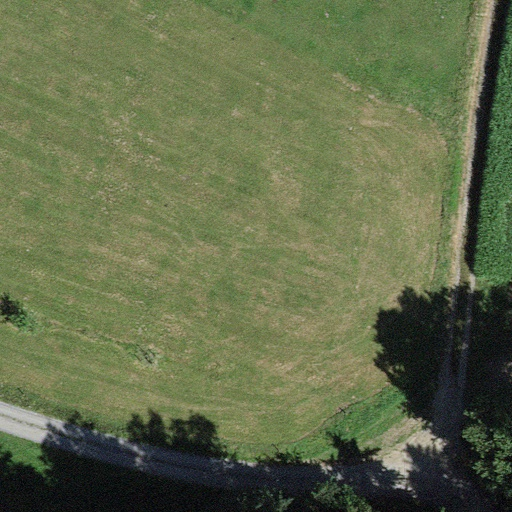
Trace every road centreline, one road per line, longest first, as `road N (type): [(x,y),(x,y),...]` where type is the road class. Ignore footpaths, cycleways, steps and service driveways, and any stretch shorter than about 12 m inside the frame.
road 1 (track): [(0,418),(73,450),(235,481),(386,477),(445,409),(484,511)]
road 2 (track): [(445,409),(498,0)]
